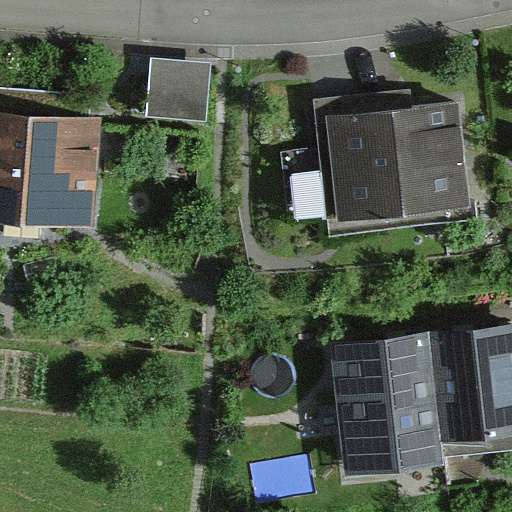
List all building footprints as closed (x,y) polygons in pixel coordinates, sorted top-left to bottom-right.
[(152,54),(149,112),(212,114),(214,56),(152,54)] [(0,206),(95,213),(103,105),(90,104),(92,87),(0,80),(0,206)] [(438,81),(315,92),(326,212),(467,199),(457,88),(438,90),(438,81)] [(511,310),(430,319),(444,449),(511,441),(511,310)] [(430,319),(330,330),(344,460),(444,449),(430,319)]
